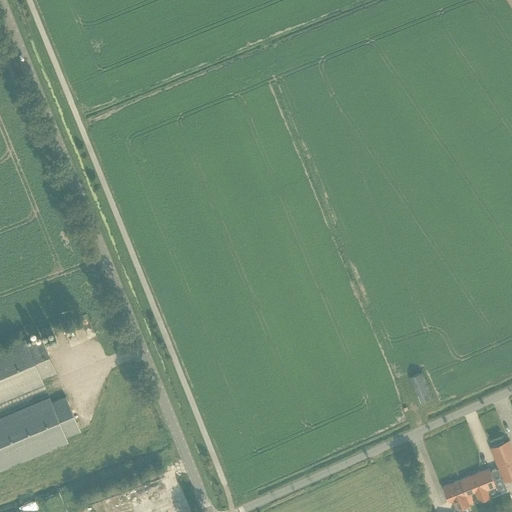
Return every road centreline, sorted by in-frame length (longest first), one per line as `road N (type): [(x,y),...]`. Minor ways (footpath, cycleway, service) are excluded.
road 1 (tertiary): [(208,511),(0,2)]
road 2 (unclassified): [(237,511),(511,390)]
